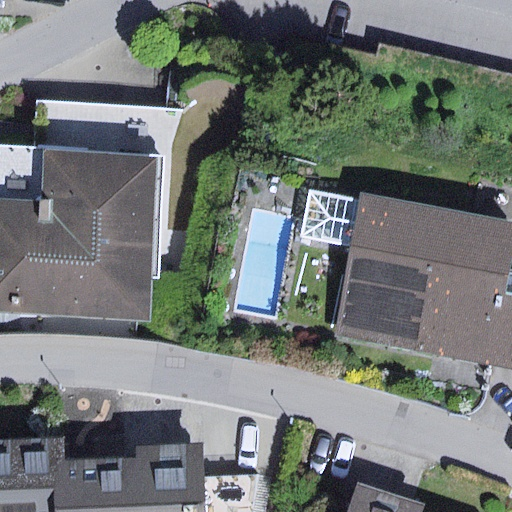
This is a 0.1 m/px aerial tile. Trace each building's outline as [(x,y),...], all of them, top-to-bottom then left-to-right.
[(511,130),(511,71),(378,40),(375,55),(292,35),(287,53),(262,47),(248,106),(279,113),(283,98),(368,119),(374,97),(511,130)] [(0,313),(148,318),(153,156),(0,145),(0,313)] [(328,334),(511,369),(511,294),(499,292),(511,228),(511,220),(355,190),(354,198),(307,188),(297,236),(346,246),(328,334)] [(0,511),(53,511),(52,460),(51,435),(0,437),(0,511)] [(131,457),(52,460),(53,511),(202,511),(199,440),(131,443),(131,457)] [(343,511),(415,511),(418,503),(353,482),(343,511)]
